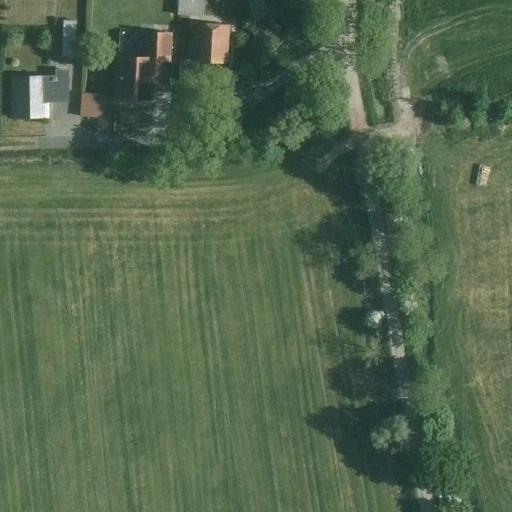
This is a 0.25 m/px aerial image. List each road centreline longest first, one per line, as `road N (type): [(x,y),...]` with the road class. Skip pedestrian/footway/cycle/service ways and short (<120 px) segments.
road 1 (residential): [(427,511),(360,143)]
road 2 (residential): [(0,145),(360,143)]
road 3 (residential): [(360,143),(351,0)]
